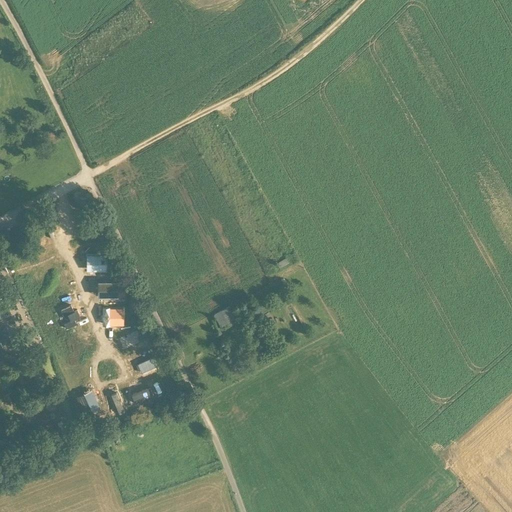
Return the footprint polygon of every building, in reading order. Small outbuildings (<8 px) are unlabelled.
[(87,256),(87,266),(100,266),(100,271),(106,271),(106,256),(96,256),(96,255),(94,255),(94,256),(87,256)] [(288,257),(277,261),(279,267),(290,263),(288,257)] [(46,264),(36,277),(43,293),(60,294),(70,281),(63,266),(46,264)] [(104,283),(104,297),(118,297),(118,283),(104,283)] [(71,305),(60,310),(63,317),(67,315),(70,320),(63,324),(65,329),(76,324),(74,319),(80,316),(77,310),(74,311),(71,305)] [(229,307),(213,315),(221,330),(237,322),(229,307)] [(103,308),(103,323),(109,323),(109,322),(123,322),(123,309),(109,309),(109,308),(103,308)] [(137,331),(119,338),(120,340),(125,339),(126,341),(121,343),(124,349),(148,340),(145,333),(139,336),(137,331)] [(88,333),(68,340),(70,347),(90,341),(88,333)] [(0,370),(9,366),(0,346),(0,370)] [(156,356),(138,364),(141,373),(160,365),(156,356)] [(150,387),(131,395),(134,404),(146,399),(149,405),(156,402),(150,387)] [(91,391),(79,396),(85,409),(90,407),(92,411),(99,408),(91,391)] [(116,393),(111,395),(119,414),(124,412),(116,393)]
